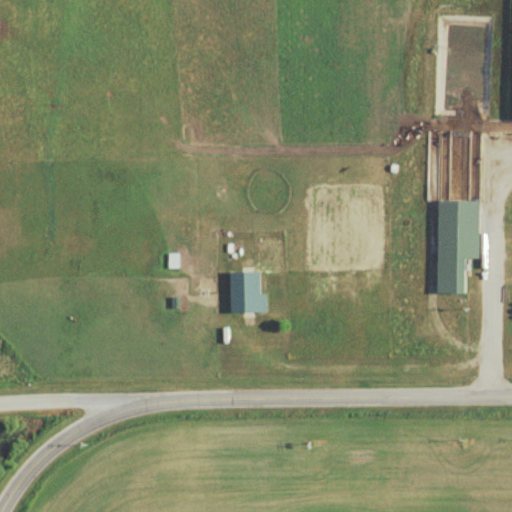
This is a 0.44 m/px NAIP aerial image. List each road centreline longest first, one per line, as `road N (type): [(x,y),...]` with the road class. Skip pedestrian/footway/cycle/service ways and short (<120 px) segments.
road 1 (tertiary): [(178,400),(511,395)]
road 2 (tertiary): [(0,508),(69,436),(178,400)]
road 3 (residential): [(0,403),(178,400)]
